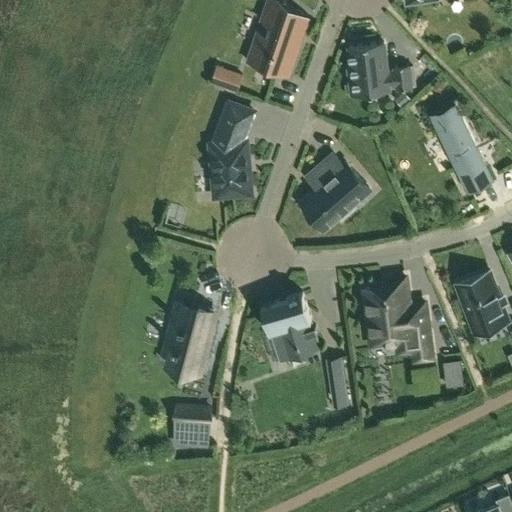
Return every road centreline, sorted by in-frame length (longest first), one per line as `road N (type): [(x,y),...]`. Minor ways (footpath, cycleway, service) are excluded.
road 1 (residential): [(247,266),(349,0)]
road 2 (residential): [(511,214),(374,258),(247,266)]
road 3 (residential): [(247,266),(224,425)]
